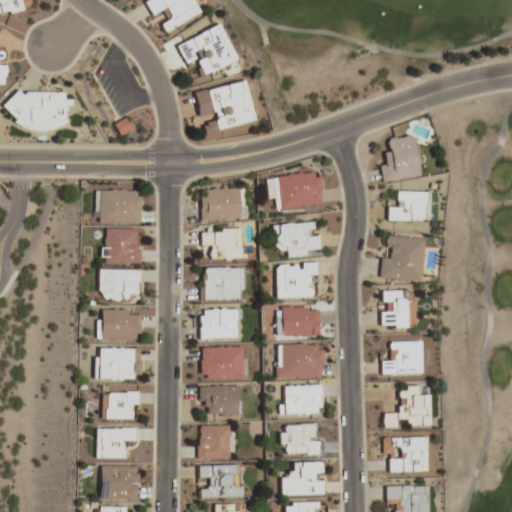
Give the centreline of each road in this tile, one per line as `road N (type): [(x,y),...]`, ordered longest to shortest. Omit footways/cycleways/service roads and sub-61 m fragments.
road 1 (residential): [(165,511),(171,110),(148,58),(89,0)]
road 2 (tertiary): [(511,78),(254,157),(174,167),(0,164)]
road 3 (residential): [(352,511),(346,277),(354,205),(333,129)]
